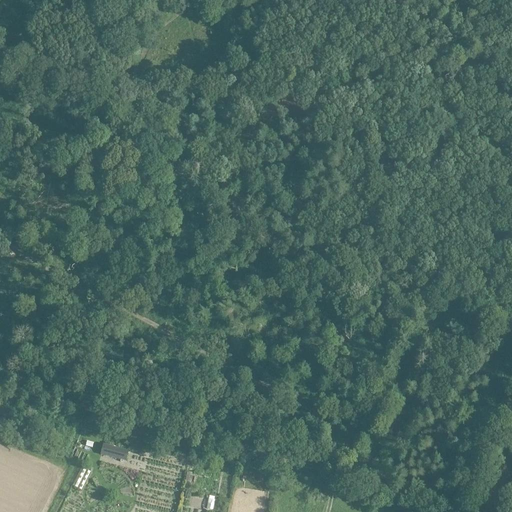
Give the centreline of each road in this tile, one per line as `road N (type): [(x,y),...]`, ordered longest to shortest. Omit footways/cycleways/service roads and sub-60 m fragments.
road 1 (track): [(16,250),(310,409),(330,434),(335,459)]
road 2 (track): [(0,385),(308,464),(335,459)]
